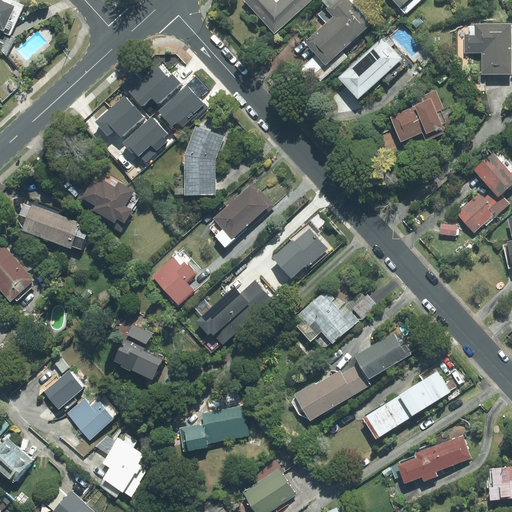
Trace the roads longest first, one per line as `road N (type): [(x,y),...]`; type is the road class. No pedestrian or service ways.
road 1 (residential): [(511,374),(180,0)]
road 2 (unknown): [(505,367),(303,511)]
road 3 (tertiary): [(0,149),(122,36)]
